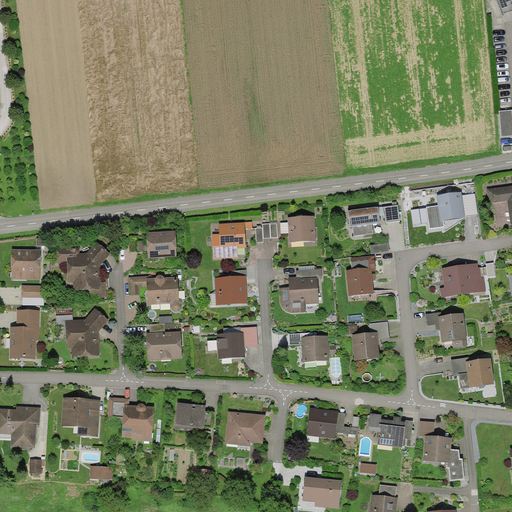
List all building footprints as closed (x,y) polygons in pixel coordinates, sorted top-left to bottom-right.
[(511,0),(498,0),(503,13),(511,10),(511,7),(510,3),(511,2),(511,0)] [(498,112),(499,137),(511,135),(511,127),(511,111),(498,112)] [(511,186),(486,190),(492,231),(511,228),(511,186)] [(443,221),(465,219),(464,214),(471,214),(468,198),(462,198),(461,193),(436,196),(438,206),(427,207),(430,229),(444,228),(443,221)] [(382,208),(387,223),(400,221),(397,205),(382,208)] [(378,208),(348,212),(350,228),(353,228),(354,237),(373,234),(372,225),(380,224),(378,211),(378,208)] [(289,218),(290,243),(316,241),(315,217),(299,218),(289,218)] [(248,258),(247,246),(246,246),(245,229),(253,229),(252,222),(244,223),(219,224),(219,235),(213,235),(214,259),(238,258),(248,258)] [(263,228),(263,238),(271,238),(270,225),(270,224),(263,224),(263,228)] [(148,259),(177,258),(176,231),(146,232),(147,241),(138,242),(138,236),(129,237),(130,252),(148,251),(148,259)] [(37,238),(36,246),(48,246),(48,238),(37,238)] [(101,266),(110,254),(97,242),(87,253),(79,253),(80,252),(81,251),(80,249),(80,248),(80,247),(79,246),(77,245),(75,245),(74,245),(73,246),(72,247),(71,247),(58,248),(58,263),(68,263),(69,281),(73,281),(74,290),(91,290),(91,298),(106,297),(106,282),(101,283),(101,266)] [(388,243),(370,245),(371,254),(389,252),(388,243)] [(41,250),(12,250),(12,279),(41,279),(41,250)] [(371,273),(377,272),(375,257),(351,259),(352,271),(346,272),(347,295),(373,293),(371,273)] [(440,288),(442,297),(486,291),(484,277),(483,277),(481,268),(478,269),(478,265),(442,270),(445,288),(440,288)] [(216,281),(217,304),(248,303),(246,270),(231,271),(232,274),(218,275),(218,280),(216,281)] [(297,271),(298,278),(318,277),(318,278),(322,278),(322,270),(297,271)] [(180,311),(182,308),(182,305),(182,300),(179,300),(178,278),(166,279),(163,277),(161,276),(159,276),(158,276),(156,277),(155,279),(149,279),(149,277),(128,278),(129,295),(139,295),(139,286),(147,286),(148,305),(170,304),(170,308),(171,311),(174,312),(177,313),(180,311)] [(281,304),(282,308),(286,312),(292,314),(305,314),(305,304),(319,303),(318,278),(318,277),(298,278),(290,279),(290,288),(280,288),(281,304)] [(44,287),(22,286),(22,298),(43,299),(44,287)] [(66,321),(73,321),(73,308),(56,308),(56,324),(66,324),(66,321)] [(95,309),(86,320),(73,321),(66,321),(66,324),(66,349),(72,348),(73,357),(100,356),(99,331),(108,321),(95,309)] [(10,358),(36,358),(37,341),(40,341),(40,312),(17,311),(17,328),(11,328),(10,358)] [(440,330),(442,342),(452,341),(453,348),(466,347),(466,340),(467,340),(464,314),(442,317),(441,313),(425,315),(426,326),(437,325),(437,330),(440,330)] [(378,334),(378,339),(390,338),(388,322),(371,324),(371,334),(378,334)] [(150,325),(150,333),(165,332),(165,324),(160,324),(150,325)] [(357,325),(348,326),(348,334),(358,334),(357,325)] [(223,334),(217,334),(218,359),(245,358),(245,350),(244,327),(223,328),(223,334)] [(244,327),(245,350),(250,350),(250,342),(255,342),(254,327),(244,327)] [(150,333),(147,333),(148,360),(182,359),(181,332),(165,332),(150,333)] [(290,346),(302,345),(301,338),(301,334),(289,335),(290,346)] [(353,335),(354,361),(380,359),(378,339),(378,334),(371,334),(353,335)] [(302,345),(303,362),(329,361),(329,356),(328,346),(328,337),(314,337),(301,338),(302,345)] [(336,345),(328,346),(329,356),(337,355),(336,345)] [(341,358),(334,358),(334,371),(342,371),(341,358)] [(450,360),(452,376),(459,375),(461,388),(469,387),(494,384),(491,360),(470,362),(469,358),(450,360)] [(130,399),(109,397),(108,420),(123,421),(122,436),(132,437),(131,439),(152,440),(154,407),(145,406),(144,405),(142,404),(139,405),(137,406),(129,405),(130,399)] [(63,399),(61,426),(78,427),(77,436),(98,437),(100,401),(63,399)] [(177,403),(174,430),(203,432),(206,406),(177,403)] [(0,409),(0,433),(12,434),(11,448),(35,449),(36,425),(40,425),(41,408),(15,407),(15,410),(0,409)] [(357,434),(358,428),(352,427),(344,426),(346,414),(338,413),(338,412),(311,408),(307,435),(335,439),(336,432),(357,434)] [(228,412),(225,444),(250,446),(251,442),(263,443),(265,416),(240,413),(228,412)] [(379,432),(377,444),(403,447),(403,444),(410,445),(413,421),(406,420),(406,423),(401,422),(402,418),(394,417),(394,419),(382,417),(382,415),(372,414),(369,430),(379,432)] [(421,422),(419,436),(424,436),(433,437),(435,423),(421,422)] [(463,459),(459,460),(460,450),(451,449),(452,438),(441,437),(433,437),(424,436),(422,460),(448,462),(447,469),(450,468),(451,481),(465,480),(463,459)] [(31,460),(31,472),(42,472),(42,461),(31,460)] [(361,464),(360,473),(376,474),(377,465),(361,464)] [(113,468),(91,467),(90,480),(112,481),(113,468)] [(196,469),(195,478),(210,480),(211,471),(196,469)] [(342,481),(306,478),(303,501),(315,502),(315,506),(339,508),(342,481)] [(379,496),(396,498),(397,487),(380,485),(379,496)] [(372,495),(369,511),(396,511),(398,498),(396,498),(379,496),(372,495)]
